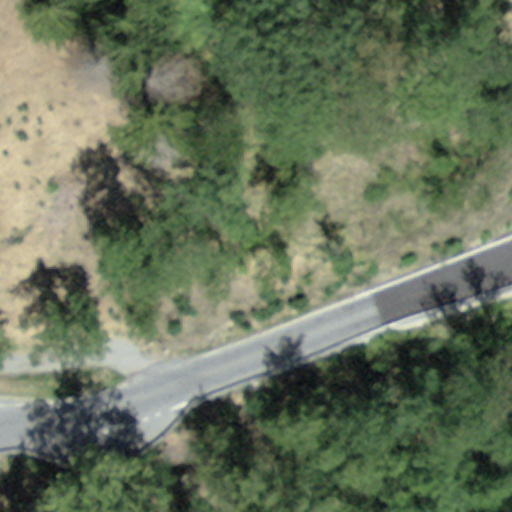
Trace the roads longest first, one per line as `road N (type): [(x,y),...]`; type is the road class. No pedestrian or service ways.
road 1 (tertiary): [(0,430),(144,408),(511,261)]
road 2 (track): [(144,408),(113,372),(81,365),(0,370)]
